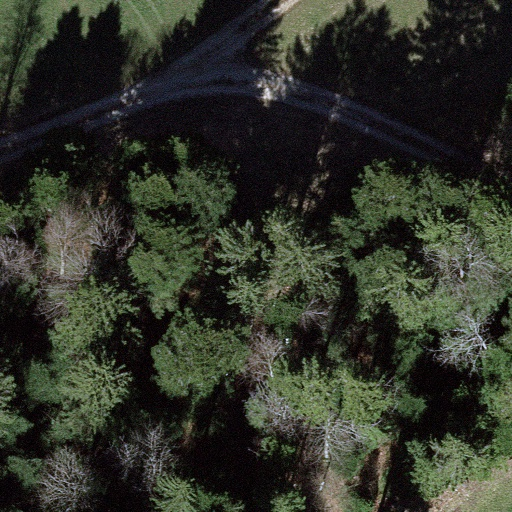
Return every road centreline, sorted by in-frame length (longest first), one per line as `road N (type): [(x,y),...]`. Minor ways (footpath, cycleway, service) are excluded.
road 1 (track): [(305,0),(205,69),(0,152)]
road 2 (track): [(205,69),(318,94),(511,199)]
